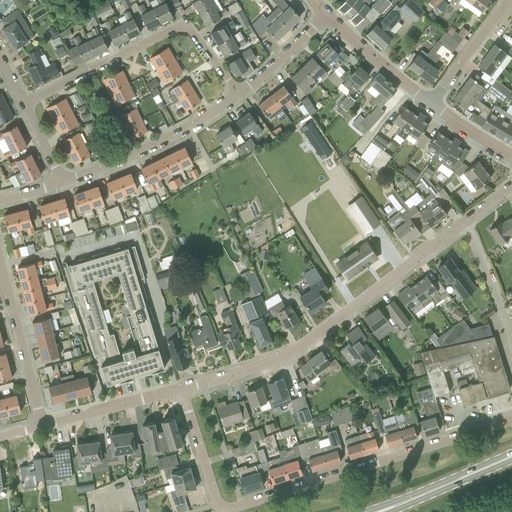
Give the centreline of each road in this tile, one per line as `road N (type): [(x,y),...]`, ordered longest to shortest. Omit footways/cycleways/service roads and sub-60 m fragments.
road 1 (residential): [(180,390),(263,368),(303,347),(464,224)]
road 2 (residential): [(227,511),(511,422)]
road 3 (residential): [(22,102),(180,28),(190,30),(238,94)]
road 4 (residential): [(63,182),(135,154),(238,94)]
road 5 (residential): [(45,422),(0,258)]
road 6 (primary): [(378,511),(511,456)]
road 7 (residential): [(45,422),(180,390)]
road 8 (residential): [(431,104),(326,16)]
road 9 (residential): [(431,104),(510,0)]
road 10 (residential): [(220,511),(180,390)]
road 11 (residential): [(464,224),(511,338)]
